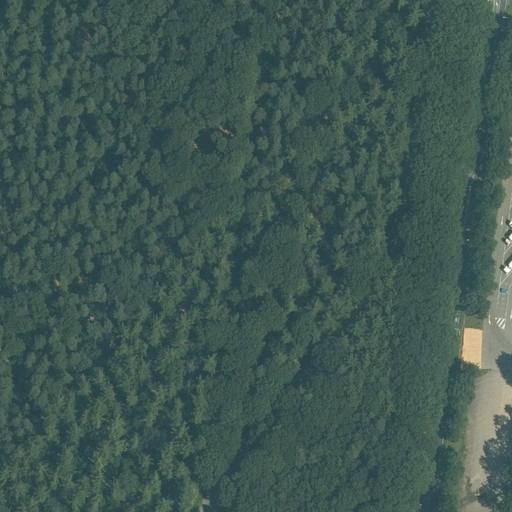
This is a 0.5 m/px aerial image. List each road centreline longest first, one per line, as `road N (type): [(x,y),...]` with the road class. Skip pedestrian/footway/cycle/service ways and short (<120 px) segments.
road 1 (tertiary): [(205,511),(230,466),(356,318),(390,262),(413,194),(440,0)]
road 2 (primary): [(426,511),(494,0)]
